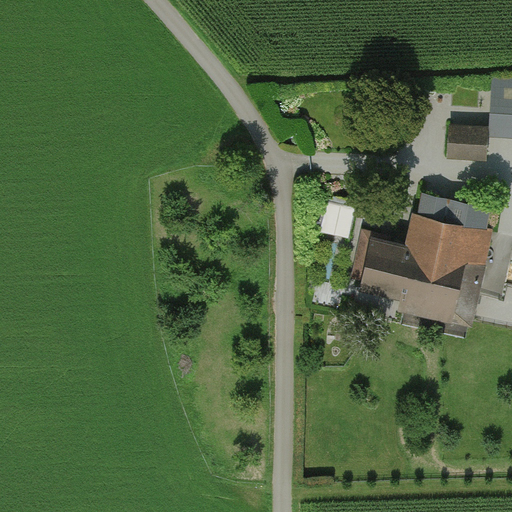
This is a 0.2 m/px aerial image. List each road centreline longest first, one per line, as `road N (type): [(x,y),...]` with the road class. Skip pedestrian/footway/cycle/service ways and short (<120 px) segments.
road 1 (track): [(285,511),(277,163),(153,0)]
road 2 (unknown): [(277,163),(332,173),(511,172)]
